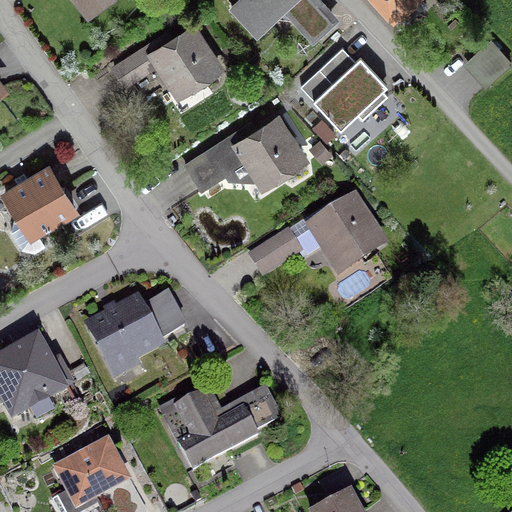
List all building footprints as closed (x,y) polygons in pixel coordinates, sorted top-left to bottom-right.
[(283,2),(316,38),(333,22),(312,0),(237,0),(231,6),(253,29),(283,2)] [(374,0),(392,19),(400,15),(417,0),(374,0)] [(193,29),(154,54),(149,45),(115,67),(125,83),(159,61),(175,87),(192,76),(196,81),(218,67),(193,29)] [(488,83),(511,63),(491,40),(468,61),(488,83)] [(355,60),(343,47),(301,86),(341,129),(357,113),(363,119),(388,95),(382,89),(388,85),(360,55),(355,60)] [(253,181),(259,177),(260,179),(277,168),(281,171),(302,158),(278,120),(238,145),(232,135),(185,165),(201,190),(226,174),(229,179),(253,181)] [(58,190),(59,185),(48,167),(6,193),(16,209),(13,232),(22,250),(34,252),(45,245),(37,233),(74,209),(63,191),(58,190)] [(355,203),(343,210),(337,202),(254,255),(264,272),(298,250),(304,259),(325,246),(338,267),(379,241),(355,203)] [(184,326),(168,295),(141,309),(137,301),(90,327),(112,367),(159,342),(158,340),(184,326)] [(48,399),(47,396),(70,384),(58,362),(49,367),(36,342),(0,361),(0,389),(13,414),(27,407),(29,409),(48,399)] [(193,470),(258,435),(243,408),(218,421),(202,392),(175,406),(190,436),(178,442),(193,470)] [(107,443),(57,470),(77,508),(128,481),(107,443)] [(359,511),(350,495),(317,511),(359,511)]
